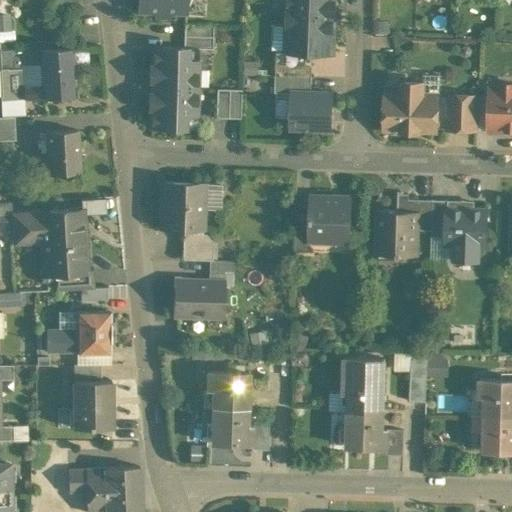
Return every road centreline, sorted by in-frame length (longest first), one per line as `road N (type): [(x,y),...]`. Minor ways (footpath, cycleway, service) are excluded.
road 1 (residential): [(163,480),(511,488)]
road 2 (residential): [(163,480),(125,152)]
road 3 (residential): [(352,158),(125,152)]
road 4 (residential): [(511,164),(352,158)]
road 5 (residential): [(358,0),(352,158)]
road 6 (residential): [(125,152),(111,0)]
